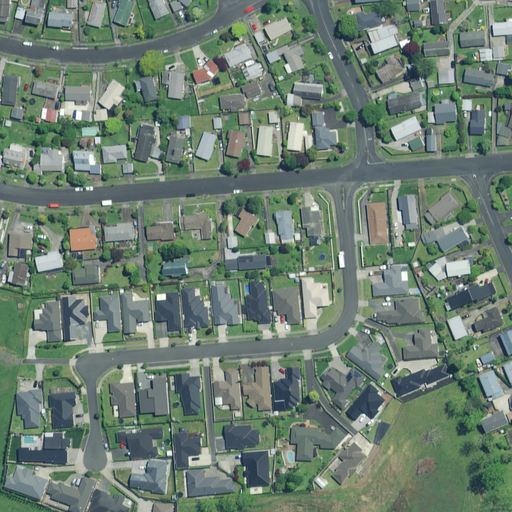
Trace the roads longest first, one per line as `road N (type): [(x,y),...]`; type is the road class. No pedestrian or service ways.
road 1 (residential): [(342,174),(350,299),(341,326),(320,340),(104,358),(91,370),(95,458)]
road 2 (residential): [(342,174),(66,197),(0,190)]
road 3 (residential): [(236,12),(126,54),(82,57),(0,43)]
road 4 (residential): [(318,0),(357,95),(368,173)]
